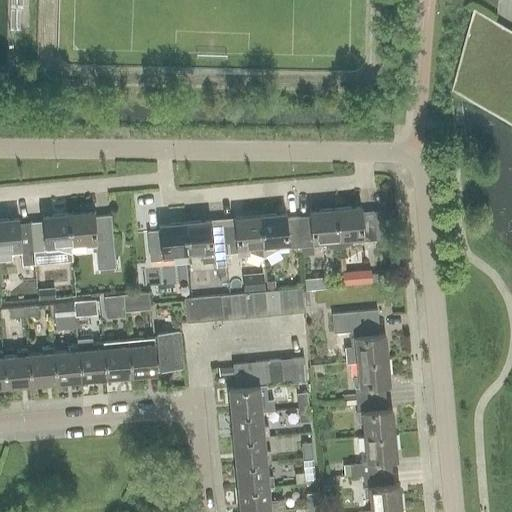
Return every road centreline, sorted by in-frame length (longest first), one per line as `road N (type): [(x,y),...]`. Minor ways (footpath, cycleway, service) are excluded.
road 1 (residential): [(453,511),(423,173),(413,157),(0,151)]
road 2 (residential): [(0,411),(193,395),(204,511)]
